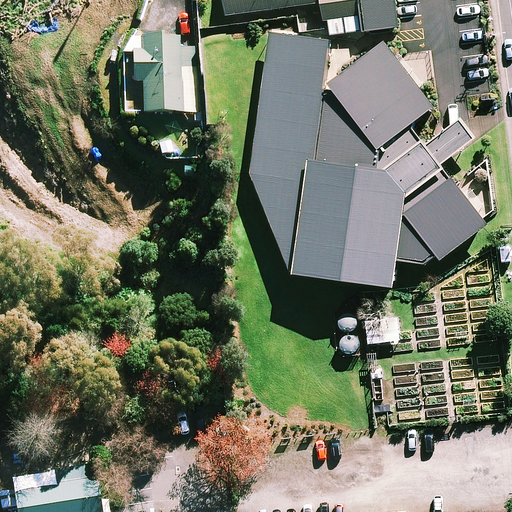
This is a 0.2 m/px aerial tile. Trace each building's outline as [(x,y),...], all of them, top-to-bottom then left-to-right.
[(222,0),(225,14),(323,1),(326,23),(364,21),(360,0),(222,0)] [(363,0),(367,29),(402,24),(399,0),(363,0)] [(388,36),(329,81),(334,35),(272,29),(252,173),(294,267),(399,281),(402,256),(427,260),(439,250),(443,256),(491,220),(445,161),(480,133),(464,113),(427,139),(414,120),(438,103),(388,36)] [(183,32),(143,32),(136,34),(126,52),(136,52),(136,63),(136,80),(146,80),(146,111),(200,111),(199,45),(183,46),(183,32)] [(82,432),(74,415),(49,426),(57,444),(82,432)] [(100,456),(14,468),(20,511),(48,511),(107,504),(100,456)]
